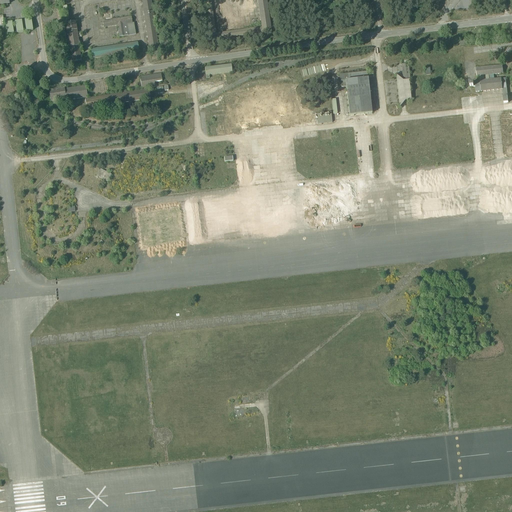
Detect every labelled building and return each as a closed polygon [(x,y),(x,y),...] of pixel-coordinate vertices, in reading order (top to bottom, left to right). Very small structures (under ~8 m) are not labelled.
[(141,0),(150,50),(158,49),(150,0),(141,0)] [(210,31),(211,41),(217,40),(271,32),(266,0),(257,0),(262,28),(216,34),(215,30),(211,2),(206,2),(210,31)] [(117,26),(119,37),(125,36),(123,25),(127,24),(128,32),(127,32),(128,36),(136,35),(136,34),(135,34),(134,23),(133,23),(134,25),(132,25),(131,17),(112,20),(104,21),(103,22),(104,28),(117,26)] [(25,20),(26,31),(33,31),(31,19),(25,20)] [(15,22),(17,33),(23,32),(22,21),(15,22)] [(5,23),(7,34),(14,33),(12,22),(5,23)] [(69,47),(72,62),(81,61),(79,46),(78,38),(81,37),(81,34),(77,34),(76,22),(65,23),(69,48),(69,47)] [(92,59),(139,52),(137,43),(127,45),(124,45),(112,47),(91,50),(92,59)] [(397,76),(396,76),(399,107),(400,107),(399,102),(405,101),(411,100),(409,81),(410,81),(410,80),(408,67),(407,68),(406,68),(405,66),(405,64),(402,65),(401,65),(402,75),(403,81),(397,81),(397,76)] [(205,75),(206,79),(209,78),(209,75),(232,72),(231,65),(205,69),(205,73),(205,75)] [(502,90),(504,103),(508,103),(506,79),(501,80),(501,79),(494,80),(492,80),(491,75),(494,75),(503,74),(502,66),(476,69),(477,77),(480,77),(480,82),(475,82),(475,83),(470,84),(470,88),(475,87),(476,92),(481,92),(502,90)] [(346,87),(349,116),(372,114),(368,78),(367,78),(374,77),(373,74),(367,75),(367,72),(339,75),(341,88),(346,87)] [(85,98),(87,108),(128,102),(129,107),(133,106),(132,101),(150,99),(149,89),(147,89),(147,88),(155,87),(154,83),(162,81),(161,75),(140,78),(142,89),(143,90),(88,99),(86,86),(65,90),(64,88),(49,90),(51,101),(62,99),(62,98),(66,97),(66,99),(66,101),(85,98)] [(317,114),(318,124),(332,123),(331,113),(317,114)] [(98,178),(108,182),(111,175),(100,169),(96,178),(98,179),(98,178)]
